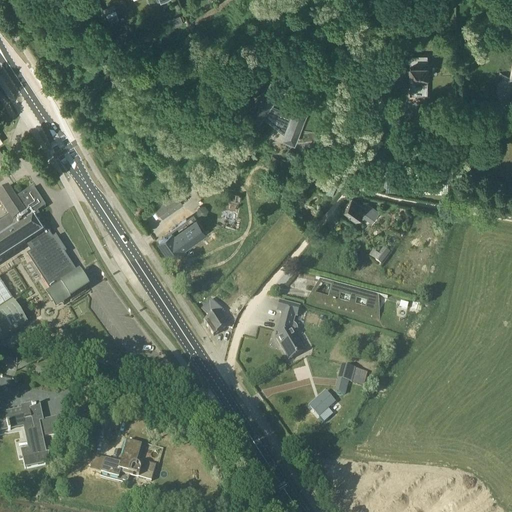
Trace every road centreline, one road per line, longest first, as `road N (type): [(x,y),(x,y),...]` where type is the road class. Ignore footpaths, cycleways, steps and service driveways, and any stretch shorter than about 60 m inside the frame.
road 1 (secondary): [(221,391),(0,52)]
road 2 (track): [(352,0),(365,124),(350,188),(511,218)]
road 3 (unclassified): [(221,391),(249,311),(350,188)]
road 4 (unclassified): [(221,391),(204,412),(0,356)]
road 5 (unknown): [(511,327),(477,342),(408,479),(403,501),(411,511)]
road 6 (secondary): [(297,511),(221,391)]
